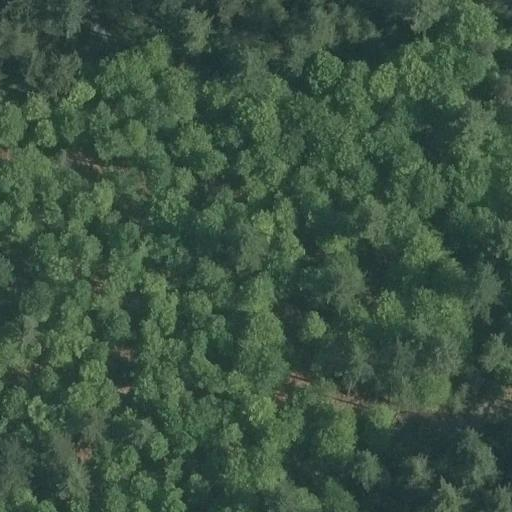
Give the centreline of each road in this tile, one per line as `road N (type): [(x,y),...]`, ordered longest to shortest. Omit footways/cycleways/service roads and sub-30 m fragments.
road 1 (track): [(293,490),(81,0)]
road 2 (track): [(293,490),(511,406)]
